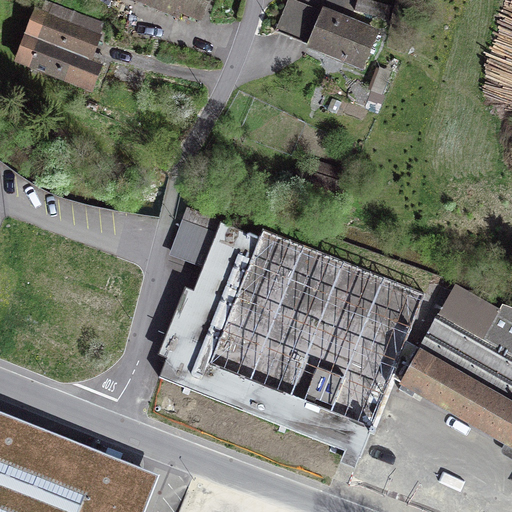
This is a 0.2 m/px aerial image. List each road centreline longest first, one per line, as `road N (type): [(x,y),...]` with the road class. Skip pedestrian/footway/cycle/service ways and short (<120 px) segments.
road 1 (residential): [(111,420),(160,292),(182,176),(256,0)]
road 2 (unclassified): [(111,420),(347,511)]
